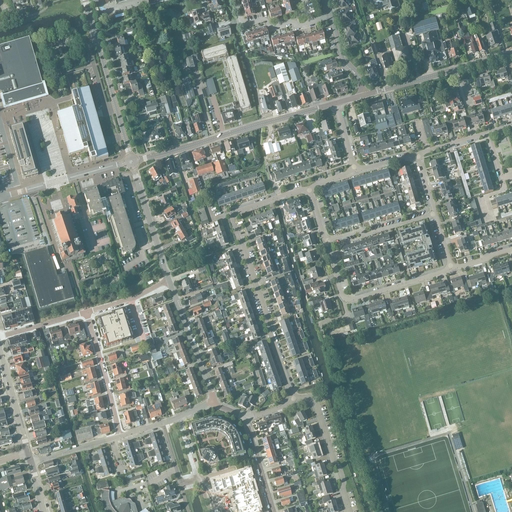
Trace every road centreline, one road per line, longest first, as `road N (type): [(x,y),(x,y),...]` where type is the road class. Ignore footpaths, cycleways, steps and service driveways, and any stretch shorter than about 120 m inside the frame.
road 1 (residential): [(292,399),(232,212),(306,188)]
road 2 (tertiary): [(135,160),(335,103)]
road 3 (tertiary): [(129,157),(84,0)]
road 4 (tertiary): [(366,95),(511,55)]
road 5 (residential): [(349,511),(316,405),(292,399)]
road 6 (tertiary): [(0,198),(126,162)]
road 7 (residential): [(214,402),(168,281)]
road 8 (residential): [(120,436),(86,313)]
road 9 (residential): [(168,281),(132,166)]
road 10 (residential): [(332,17),(299,26),(262,19),(241,25),(234,0)]
